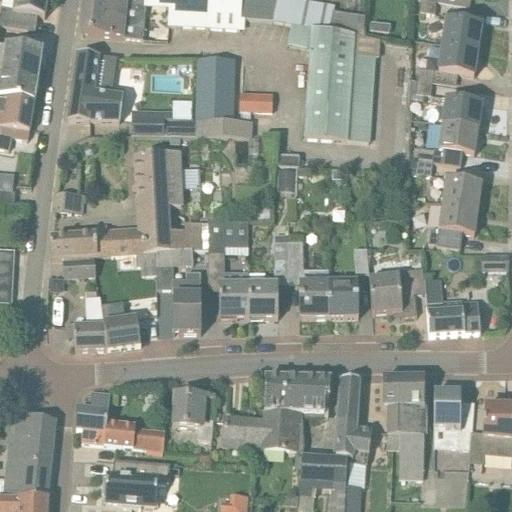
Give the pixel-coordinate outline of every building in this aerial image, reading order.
[(0,15),(0,30),(28,35),(30,19),(45,21),(48,0),(15,0),(14,13),(1,11),(0,15)] [(142,43),(143,28),(145,11),(145,0),(84,0),(81,38),(123,42),(123,41),(142,43)] [(241,0),(169,0),(168,29),(239,33),(240,23),(241,0)] [(241,0),(240,23),(273,25),(311,32),(353,41),(363,42),(366,21),(333,15),(334,10),(280,0),(241,0)] [(437,6),(421,4),(420,16),(435,19),(437,6)] [(442,49),(477,54),(481,28),(446,23),(442,49)] [(352,60),(353,41),(311,32),(304,142),(347,145),(348,132),(348,120),(349,108),(350,96),(351,84),(351,72),(352,60)] [(352,60),(376,62),(379,62),(380,45),(353,41),(352,60)] [(0,100),(34,106),(38,82),(42,54),(40,53),(40,50),(21,47),(20,51),(6,49),(0,48),(0,51),(0,63),(4,65),(2,77),(0,76),(0,100)] [(438,75),(473,80),(477,54),(442,49),(438,75)] [(99,61),(77,58),(68,126),(119,126),(123,100),(94,96),(96,80),(99,61)] [(351,72),(375,74),(376,62),(352,60),(351,72)] [(196,123),(232,126),(234,65),(197,64),(196,123)] [(351,84),(374,86),(375,74),(351,72),(351,84)] [(435,74),(419,72),(418,85),(433,87),(435,74)] [(350,96),(373,98),(374,86),(351,84),(350,96)] [(416,98),(431,100),(433,87),(418,85),(416,98)] [(349,108),(372,110),(373,98),(350,96),(349,108)] [(241,97),(240,115),(272,117),(273,99),(241,97)] [(0,153),(10,155),(12,142),(28,145),(34,106),(0,100),(0,153)] [(442,128),(478,133),(481,107),(446,102),(442,128)] [(348,120),(372,122),(372,110),(349,108),(348,120)] [(348,132),(371,134),(372,122),(348,120),(348,132)] [(132,123),(132,140),(196,141),(196,123),(132,123)] [(253,126),(232,126),(196,123),(196,141),(196,142),(252,143),(253,126)] [(438,154),(474,160),(478,133),(442,128),(438,154)] [(347,145),(370,147),(371,134),(348,132),(347,145)] [(418,153),(416,165),(432,167),(434,155),(418,153)] [(156,258),(192,255),(207,253),(207,227),(184,229),(184,236),(170,237),(169,212),(181,212),(179,158),(134,159),(136,196),(138,196),(141,238),(142,238),(144,259),(156,258)] [(416,165),(415,178),(431,180),(432,167),(416,165)] [(294,195),(296,175),(279,174),(277,194),(294,195)] [(442,209),(477,214),(481,188),(445,183),(442,209)] [(0,194),(0,206),(14,208),(15,195),(0,194)] [(57,197),(54,216),(82,219),(84,200),(57,197)] [(438,235),(474,240),(477,214),(442,209),(438,235)] [(247,226),(208,226),(207,253),(208,257),(223,259),(223,252),(247,251),(247,226)] [(51,243),(50,263),(111,260),(111,261),(136,260),(144,259),(142,238),(141,238),(52,243),(51,243)] [(248,287),(248,323),(278,323),(277,282),(288,282),(288,247),(274,247),(274,287),(248,287)] [(288,247),(288,282),(299,282),(299,323),(328,323),(328,285),(329,285),(329,274),(303,274),(303,247),(288,247)] [(0,253),(0,266),(14,268),(14,254),(0,253)] [(367,253),(354,254),(356,281),(369,280),(367,253)] [(173,339),(201,339),(200,277),(186,278),(186,286),(174,286),(174,270),(193,269),(192,255),(156,258),(156,278),(157,294),(172,294),(173,339)] [(224,287),(223,259),(208,257),(208,296),(219,296),(219,324),(248,323),(248,287),(224,287)] [(156,258),(144,259),(136,260),(137,271),(142,271),(143,279),(156,278),(156,258)] [(507,275),(507,260),(482,259),(481,275),(507,275)] [(63,267),(64,281),(64,282),(96,280),(95,265),(63,267)] [(14,268),(0,266),(0,279),(13,280),(14,268)] [(401,322),(416,320),(415,300),(425,299),(423,273),(397,276),(398,281),(369,283),(372,319),(401,317),(401,322)] [(0,306),(12,307),(13,280),(0,279),(0,306)] [(328,285),(328,323),(358,322),(357,285),(329,285),(328,285)] [(74,343),(74,355),(107,355),(108,355),(105,336),(104,336),(103,327),(102,327),(100,310),(101,309),(100,302),(86,303),(86,329),(74,329),(74,328),(68,329),(68,343),(74,343)] [(426,309),(428,341),(480,338),(478,307),(460,308),(460,307),(426,309)] [(108,355),(140,351),(134,309),(118,312),(117,308),(101,309),(100,310),(102,327),(103,327),(104,336),(105,336),(108,355)] [(265,382),(264,416),(301,417),(302,383),(265,382)] [(302,383),(301,417),(301,418),(325,420),(326,405),(329,404),(330,384),(302,383)] [(423,483),(424,383),(382,383),(382,413),(387,413),(387,453),(399,453),(398,483),(423,483)] [(359,384),(341,384),(337,427),(338,427),(335,460),(347,463),(351,463),(353,454),(368,456),(371,433),(356,431),(359,384)] [(433,453),(470,454),(473,454),(474,439),(473,439),(473,423),(460,423),(460,400),(457,397),(434,397),(433,453)] [(91,414),(82,413),(77,413),(76,427),(76,434),(83,435),(82,448),(122,452),(122,451),(163,455),(164,435),(134,433),(134,430),(107,428),(109,399),(92,398),(91,414)] [(203,402),(176,400),(174,429),(198,431),(197,444),(212,445),(213,426),(201,425),(203,402)] [(474,439),(473,454),(470,454),(469,468),(484,470),(485,460),(511,462),(511,459),(511,458),(511,411),(486,409),(485,424),(483,424),(483,428),(484,428),(483,440),(474,439)] [(264,426),(225,422),(224,444),(262,448),(261,453),(286,455),(288,429),(301,430),(301,418),(301,417),(264,416),(264,426)] [(5,500),(47,502),(55,426),(18,419),(15,441),(21,441),(20,451),(10,450),(5,500)] [(200,459),(199,470),(209,471),(210,459),(200,459)] [(330,501),(329,511),(344,511),(346,488),(347,463),(301,460),(299,485),(331,487),(331,501),(330,501)] [(172,468),(116,465),(116,478),(110,478),(109,488),(106,487),(105,497),(109,497),(108,507),(127,508),(126,511),(144,511),(144,509),(159,509),(160,487),(171,487),(172,468)] [(359,511),(361,492),(348,492),(346,511),(359,511)] [(226,496),(224,511),(250,511),(251,498),(226,496)] [(46,511),(47,502),(5,500),(0,500),(0,511),(46,511)]
